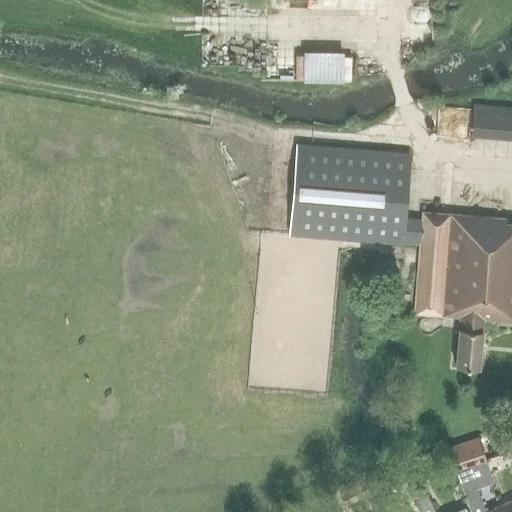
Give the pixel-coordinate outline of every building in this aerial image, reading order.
[(347,75),(347,47),(273,46),(272,73),(347,75)] [(511,133),(511,102),(473,101),(472,132),(511,133)] [(297,145),(290,235),(401,244),(402,243),(419,245),(414,314),(459,317),(455,366),(479,368),(483,319),(511,321),(511,223),(507,223),(507,219),(422,212),(421,220),(403,218),(409,154),(302,145),(297,145)] [(487,460),(479,436),(446,447),(454,471),(482,462),(487,460)] [(393,488),(407,482),(399,464),(386,470),(393,488)] [(345,506),(369,494),(363,481),(339,493),(345,506)] [(470,511),(511,511),(511,500),(485,511),(474,483),(461,487),(470,511)] [(433,511),(426,495),(415,500),(419,511),(466,511),(465,508),(455,511),(433,511)]
